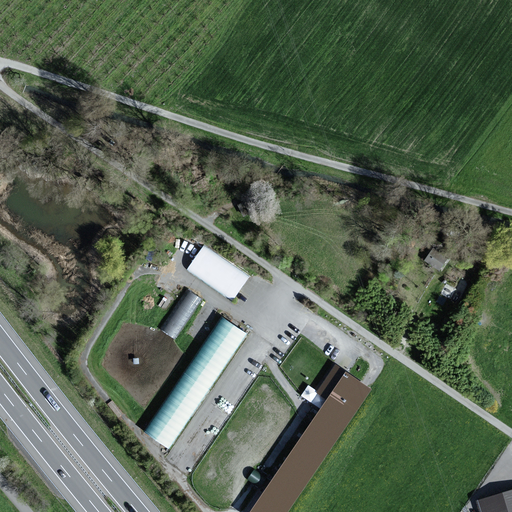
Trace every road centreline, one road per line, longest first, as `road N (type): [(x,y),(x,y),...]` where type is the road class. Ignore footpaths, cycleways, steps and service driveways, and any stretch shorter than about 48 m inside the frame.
road 1 (motorway): [(138,511),(0,339)]
road 2 (motorway): [(0,388),(99,511)]
